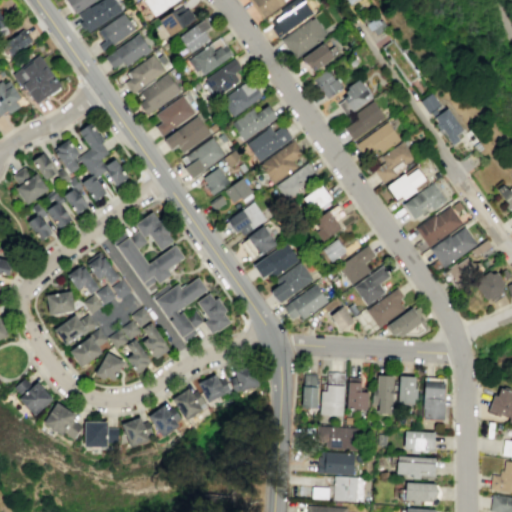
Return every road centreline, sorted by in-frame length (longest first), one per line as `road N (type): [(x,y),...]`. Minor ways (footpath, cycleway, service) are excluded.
road 1 (residential): [(467,511),(462,354),(446,316),(223,0)]
road 2 (residential): [(163,182),(26,286),(26,322),(48,359),(72,387),(111,400),(152,389),(190,361),(268,330)]
road 3 (tertiary): [(279,382),(275,341),(36,0)]
road 4 (residential): [(462,354),(278,347)]
road 5 (residential): [(440,145),(361,20)]
road 6 (residential): [(511,255),(440,145)]
road 7 (tertiary): [(273,511),(279,382)]
